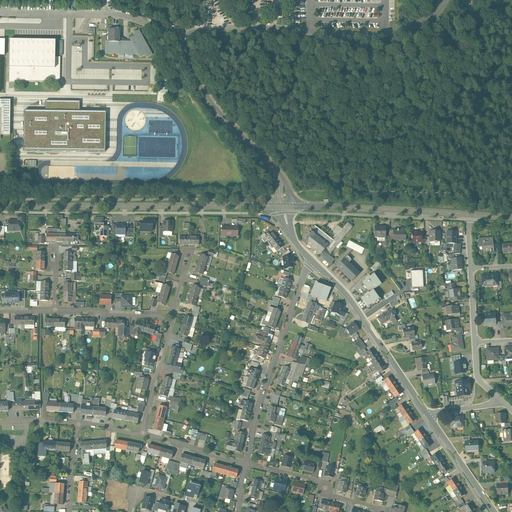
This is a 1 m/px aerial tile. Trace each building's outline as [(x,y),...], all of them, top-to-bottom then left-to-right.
[(112,29),(108,29),(108,30),(108,42),(106,42),(105,53),(108,53),(108,54),(119,54),(119,42),(119,30),(112,29)] [(135,36),(129,39),(131,42),(130,42),(122,42),(119,42),(119,54),(138,54),(140,58),(146,54),(147,57),(152,55),(138,31),(134,33),(135,36)] [(55,41),(9,40),(9,82),(12,82),(14,82),(14,81),(60,81),(60,57),(55,57),(55,41)] [(0,138),(0,139),(0,134),(10,135),(10,100),(0,99),(0,138)] [(44,111),(23,110),(22,149),(105,151),(106,111),(79,111),(79,101),(62,101),(45,100),(44,111)] [(103,218),(94,218),(94,224),(94,227),(95,227),(95,231),(100,231),(100,236),(108,236),(108,227),(103,227),(103,223),(101,223),(101,221),(103,221),(103,218)] [(17,221),(8,221),(8,229),(15,229),(15,231),(20,231),(20,224),(20,221),(17,221)] [(145,222),(140,222),(140,230),(143,230),(143,231),(152,231),(152,224),(152,222),(145,222)] [(172,222),(163,222),(163,229),(163,232),(172,232),(172,227),(172,226),(172,224),(172,223),(172,222)] [(314,225),(302,242),(323,256),(321,258),(331,265),(335,259),(330,255),(336,247),(338,249),(342,243),(341,242),(353,226),(347,222),(342,229),(337,225),(333,232),(335,234),(332,238),(314,225)] [(125,225),(115,224),(115,234),(125,234),(125,228),(125,225)] [(237,227),(227,227),(226,229),(222,229),(222,236),(227,236),(237,236),(237,227)] [(385,228),(374,227),(374,237),(378,237),(378,241),(384,242),(384,240),(385,237),(385,228)] [(400,231),(398,231),(398,230),(397,230),(393,230),(393,240),(405,241),(405,236),(404,236),(404,228),(400,228),(400,231)] [(56,229),(46,229),(46,241),(56,242),(56,234),(56,229)] [(434,231),(431,231),(431,232),(429,232),(430,237),(430,242),(439,242),(439,233),(436,233),(436,231),(434,231)] [(456,232),(447,231),(447,244),(456,244),(456,232)] [(271,232),(262,239),(264,243),(268,240),(271,244),(277,239),(271,232)] [(421,232),(411,232),(412,242),(421,242),(421,238),(421,232)] [(35,233),(35,243),(44,243),(44,236),(38,236),(38,233),(35,233)] [(73,234),(56,234),(56,242),(66,242),(78,242),(78,235),(73,235),(73,234)] [(189,237),(179,237),(179,245),(189,245),(189,237)] [(199,237),(189,237),(189,245),(198,245),(199,237)] [(489,238),(484,238),(484,240),(479,240),(479,247),(484,247),(484,252),(491,252),(492,252),(494,251),(494,247),(494,245),(493,245),(493,240),(489,240),(489,238)] [(271,244),(267,247),(273,254),(276,251),(277,252),(283,247),(277,239),(271,244)] [(355,245),(349,241),(346,246),(353,249),(355,245)] [(511,243),(502,244),(502,245),(505,245),(505,248),(503,249),(503,254),(511,253),(511,243)] [(364,249),(355,245),(353,249),(361,254),(364,249)] [(71,252),(64,252),(64,262),(72,262),(75,262),(75,258),(75,257),(74,256),(73,256),(71,256),(71,252)] [(179,256),(172,253),(169,263),(176,265),(179,256)] [(207,256),(200,254),(197,263),(205,265),(207,256)] [(292,256),(283,257),(285,268),(294,267),(293,263),(294,263),(294,262),(293,260),(292,260),(292,256)] [(351,261),(347,256),(344,259),(336,267),(351,281),(351,282),(359,274),(359,273),(348,263),(351,261)] [(454,259),(451,259),(452,266),(446,267),(447,271),(452,271),(453,271),(462,270),(462,269),(461,263),(460,258),(454,259)] [(374,271),(380,264),(377,261),(371,268),(374,271)] [(169,263),(166,272),(174,274),(176,265),(169,263)] [(205,265),(197,263),(195,272),(202,275),(205,265)] [(422,286),(421,270),(410,270),(411,287),(422,286)] [(373,272),(361,279),(366,287),(373,282),(375,284),(379,281),(373,272)] [(497,275),(482,276),(483,287),(498,286),(498,283),(497,275)] [(291,281),(284,278),(281,287),(288,290),(291,281)] [(48,282),(41,282),(40,291),(48,291),(48,282)] [(170,286),(163,284),(158,283),(154,282),(153,286),(157,287),(161,288),(160,293),(167,296),(170,286)] [(321,286),(315,284),(311,295),(325,300),(329,290),(324,287),(324,286),(321,285),(321,286)] [(200,287),(192,285),(190,294),(197,296),(200,287)] [(288,290),(281,287),(278,296),(285,299),(288,290)] [(371,288),(360,295),(366,304),(377,296),(371,288)] [(455,290),(449,291),(450,292),(451,297),(450,298),(450,301),(462,299),(461,289),(455,290)] [(48,291),(40,291),(40,300),(48,301),(48,291)] [(13,293),(5,293),(5,298),(8,298),(8,302),(11,302),(11,303),(13,303),(13,302),(19,302),(19,294),(13,294),(13,293)] [(160,293),(157,303),(165,305),(167,296),(160,293)] [(197,296),(190,294),(187,304),(193,305),(195,306),(197,296)] [(111,296),(100,295),(99,304),(110,305),(111,296)] [(121,297),(121,302),(121,307),(132,307),(132,297),(121,297)] [(395,298),(388,302),(392,308),(399,304),(395,298)] [(317,304),(309,301),(305,310),(312,313),(313,311),(314,311),(317,304)] [(341,304),(338,303),(337,304),(335,303),(331,312),(342,316),(343,316),(344,313),(345,310),(342,309),(343,307),(342,306),(341,305),(341,304)] [(457,303),(451,304),(451,306),(446,307),(447,315),(454,314),(458,313),(457,303)] [(281,311),(269,307),(268,311),(267,316),(278,320),(281,311)] [(393,309),(386,313),(386,312),(386,313),(390,319),(390,320),(393,324),(399,320),(393,309)] [(305,310),(301,321),(309,324),(313,313),(312,313),(305,310)] [(386,313),(377,318),(381,325),(390,320),(390,319),(386,313)] [(495,313),(483,314),(484,326),(489,326),(492,325),(492,326),(492,325),(496,325),(496,322),(496,320),(495,313)] [(511,316),(509,316),(509,314),(502,314),(503,322),(503,326),(511,325),(511,316)] [(192,318),(185,316),(182,325),(189,328),(192,318)] [(278,320),(267,316),(265,321),(263,320),(261,324),(275,329),(278,320)] [(24,317),(14,317),(14,328),(24,328),(24,317)] [(34,317),(24,317),(24,328),(33,329),(34,329),(34,317)] [(85,319),(75,318),(74,330),(84,330),(84,326),(85,319)] [(85,319),(84,326),(94,327),(94,319),(85,319)] [(114,320),(105,319),(104,327),(114,328),(114,320)] [(457,319),(445,321),(446,331),(455,329),(458,329),(458,328),(457,319)] [(124,321),(114,320),(114,328),(122,328),(122,337),(129,337),(129,334),(129,328),(126,328),(124,326),(124,321)] [(146,324),(136,321),(135,327),(134,329),(133,334),(139,336),(141,331),(143,332),(144,332),(146,324)] [(354,323),(350,325),(345,328),(348,332),(347,332),(345,331),(343,334),(348,338),(350,336),(353,339),(358,336),(355,332),(359,330),(354,323)] [(155,327),(146,324),(144,332),(151,334),(157,336),(157,333),(158,332),(154,330),(155,327)] [(189,328),(182,325),(179,335),(187,337),(189,328)] [(413,328),(409,328),(407,328),(407,329),(405,329),(402,329),(403,330),(404,338),(409,337),(414,336),(413,328)] [(93,329),(93,337),(99,337),(99,335),(106,335),(106,329),(93,329)] [(304,338),(296,335),(293,342),(300,344),(300,343),(302,343),(304,338)] [(461,335),(452,337),(453,344),(450,345),(451,345),(452,351),(451,351),(452,352),(463,350),(461,335)] [(270,341),(258,336),(256,342),(261,344),(260,347),(267,350),(270,341)] [(360,339),(352,345),(357,347),(359,349),(364,345),(360,339)] [(293,342),(290,349),(298,352),(299,349),(303,351),(305,346),(300,344),(293,342)] [(415,342),(411,343),(412,351),(421,350),(420,342),(415,342)] [(255,345),(252,355),(256,356),(260,347),(255,345)] [(184,349),(172,346),(170,355),(177,357),(179,352),(183,353),(184,349)] [(305,346),(303,351),(299,349),(298,352),(307,355),(307,354),(306,353),(308,347),(305,346)] [(267,350),(260,347),(256,356),(264,359),(267,350)] [(499,356),(498,348),(486,349),(487,361),(499,360),(499,356)] [(298,352),(290,349),(288,356),(295,359),(298,352)] [(372,349),(366,354),(371,362),(378,357),(372,349)] [(156,355),(146,352),(144,357),(146,357),(144,361),(153,364),(156,355)] [(177,357),(170,355),(167,365),(180,368),(181,364),(179,363),(179,364),(176,362),(177,357)] [(386,369),(378,357),(371,362),(372,364),(368,367),(372,373),(375,371),(375,370),(376,370),(377,372),(379,374),(386,369)] [(425,358),(416,359),(418,370),(421,370),(427,369),(426,365),(425,358)] [(454,362),(455,374),(465,373),(464,361),(454,362)] [(260,371),(249,367),(247,373),(250,374),(249,377),(256,380),(260,371)] [(291,370),(284,367),(280,377),(287,380),(291,370)] [(373,375),(368,379),(370,383),(373,381),(373,382),(374,381),(377,380),(375,377),(379,374),(377,372),(373,375)] [(429,375),(422,376),(424,386),(434,385),(434,380),(434,379),(433,375),(429,375)] [(149,380),(139,377),(136,389),(146,391),(149,380)] [(172,379),(164,377),(162,386),(169,388),(172,379)] [(256,380),(249,377),(246,386),(253,389),(256,380)] [(287,380),(280,377),(277,384),(287,388),(290,381),(287,380)] [(391,377),(384,381),(386,384),(382,386),(382,388),(383,388),(386,391),(389,389),(396,385),(391,377)] [(462,381),(455,382),(457,397),(469,395),(468,390),(470,390),(468,380),(462,381)] [(402,393),(396,384),(396,385),(389,389),(395,397),(402,393)] [(162,386),(159,395),(167,397),(169,388),(162,386)] [(249,394),(242,392),(240,398),(247,400),(249,394)] [(68,397),(66,396),(65,397),(65,404),(60,404),(59,412),(60,412),(73,413),(74,405),(69,405),(69,398),(68,397)] [(106,409),(95,408),(95,407),(98,407),(99,399),(94,399),(93,408),(92,415),(105,417),(106,409)] [(55,400),(50,400),(50,403),(47,403),(46,411),(56,412),(59,412),(60,404),(56,404),(56,401),(55,400)] [(252,403),(244,401),(242,410),(250,412),(252,403)] [(35,402),(25,403),(26,411),(38,410),(38,402),(35,402)] [(25,403),(13,403),(13,411),(26,411),(25,403)] [(404,403),(397,408),(402,416),(403,416),(410,411),(404,403)] [(388,408),(386,410),(388,412),(396,406),(395,404),(394,404),(393,405),(388,408)] [(93,408),(81,406),(81,414),(92,415),(93,408)] [(166,408),(159,406),(156,418),(163,419),(166,408)] [(281,409),(270,406),(268,413),(284,417),(285,413),(280,412),(281,409)] [(250,412),(242,410),(240,419),(248,421),(250,412)] [(126,413),(115,411),(113,418),(121,420),(125,421),(126,413)] [(410,411),(403,416),(402,416),(398,419),(404,428),(409,425),(408,424),(415,420),(410,411)] [(138,415),(126,413),(125,421),(137,423),(138,415)] [(284,417),(268,413),(266,421),(274,423),(273,424),(282,426),(284,417)] [(505,414),(495,414),(495,415),(497,414),(497,419),(495,419),(496,424),(504,424),(506,424),(505,414)] [(462,417),(450,417),(451,428),(463,427),(462,420),(462,417)] [(163,419),(156,418),(153,430),(160,431),(163,419)] [(232,427),(240,429),(242,422),(233,420),(232,427)] [(381,425),(374,430),(375,431),(376,434),(383,429),(382,427),(381,425)] [(406,432),(402,434),(405,439),(414,433),(411,428),(406,432)] [(426,436),(421,428),(414,433),(420,441),(426,436)] [(405,429),(401,432),(401,431),(396,434),(398,437),(402,434),(406,432),(405,429)] [(511,430),(510,430),(505,431),(503,431),(503,442),(511,441),(511,430)] [(245,434),(237,432),(235,441),(243,443),(245,434)] [(207,435),(200,433),(198,440),(205,441),(207,435)] [(426,436),(420,441),(425,449),(432,445),(426,436)] [(269,441),(261,439),(259,446),(266,448),(267,445),(268,446),(268,445),(269,441)] [(128,443),(116,440),(114,448),(126,450),(128,443)] [(106,441),(93,442),(94,450),(98,450),(106,449),(106,441)] [(243,443),(235,441),(234,444),(228,443),(228,444),(226,444),(225,447),(227,448),(226,449),(241,452),(243,443)] [(478,441),(465,442),(466,452),(478,451),(478,441)] [(57,443),(44,442),(43,449),(56,450),(57,443)] [(93,442),(81,443),(82,455),(89,454),(89,456),(94,455),(94,450),(93,442)] [(70,444),(57,443),(56,450),(69,451),(70,444)] [(140,445),(128,443),(126,450),(139,453),(140,445)] [(161,448),(149,445),(147,452),(159,456),(161,448)] [(266,448),(259,446),(257,454),(268,456),(270,449),(266,448)] [(173,452),(161,448),(159,456),(171,459),(173,452)] [(438,453),(431,458),(436,466),(443,461),(438,453)] [(193,458),(182,454),(179,462),(181,462),(180,464),(179,467),(186,469),(188,464),(191,465),(193,458)] [(292,457),(284,455),(281,466),(290,468),(292,457)] [(205,461),(193,458),(191,465),(203,469),(205,461)] [(334,462),(330,461),(330,462),(328,462),(328,463),(326,462),(325,462),(324,466),(326,466),(327,466),(326,467),(325,476),(333,477),(333,475),(334,472),(334,468),(336,469),(337,464),(335,464),(335,463),(333,463),(334,462)] [(449,470),(443,461),(436,466),(442,474),(449,470)] [(180,464),(175,462),(172,470),(178,472),(179,467),(180,464)] [(314,464),(305,462),(302,470),(312,473),(314,464)] [(487,462),(483,462),(483,463),(483,467),(483,473),(494,472),(494,467),(493,467),(493,462),(494,462),(487,462)] [(226,467),(214,463),(212,471),(212,473),(211,473),(209,477),(216,479),(217,476),(216,476),(217,472),(224,474),(226,467)] [(238,470),(226,467),(224,474),(236,477),(238,470)] [(150,473),(142,471),(139,483),(147,485),(150,473)] [(167,478),(158,476),(158,477),(155,487),(163,490),(167,478)] [(446,477),(438,483),(440,486),(448,480),(446,477)] [(286,481),(276,478),(273,489),(284,491),(285,486),(286,481)] [(348,480),(341,478),(341,480),(340,480),(337,491),(345,493),(348,484),(349,480),(348,480)] [(460,486),(454,478),(448,483),(453,491),(460,486)] [(262,481),(254,479),(252,487),(259,488),(260,489),(262,481)] [(87,482),(79,481),(78,492),(87,492),(87,482)] [(64,484),(50,483),(49,493),(55,494),(63,494),(64,484)] [(304,485),(293,483),(291,492),(291,491),(302,493),(302,494),(302,495),(304,485)] [(200,487),(189,484),(186,496),(196,499),(200,487)] [(501,485),(497,485),(497,494),(508,494),(508,484),(501,485)] [(460,486),(453,491),(458,499),(465,495),(460,486)] [(259,488),(252,487),(251,494),(258,496),(260,491),(258,491),(259,488)] [(366,490),(359,487),(355,496),(363,498),(366,490)] [(226,488),(225,488),(222,498),(231,500),(233,490),(232,490),(226,488)] [(384,493),(376,491),(374,500),(382,502),(384,493)] [(87,492),(78,492),(77,502),(86,503),(87,492)] [(63,494),(55,494),(54,504),(62,504),(63,494)] [(153,499),(145,497),(142,508),(150,510),(150,511),(152,503),(153,499)] [(163,500),(161,500),(160,503),(158,508),(167,511),(169,502),(167,501),(164,500),(163,500)] [(330,503),(321,500),(319,508),(328,511),(330,503)] [(475,511),(477,511),(471,502),(464,507),(466,511),(464,511),(475,511)] [(180,505),(176,503),(173,511),(183,511),(185,507),(181,506),(180,506),(180,505)] [(203,511),(206,505),(198,503),(196,510),(200,511),(203,511)] [(340,505),(330,503),(328,511),(331,511),(340,511),(341,511),(338,511),(340,505)]
